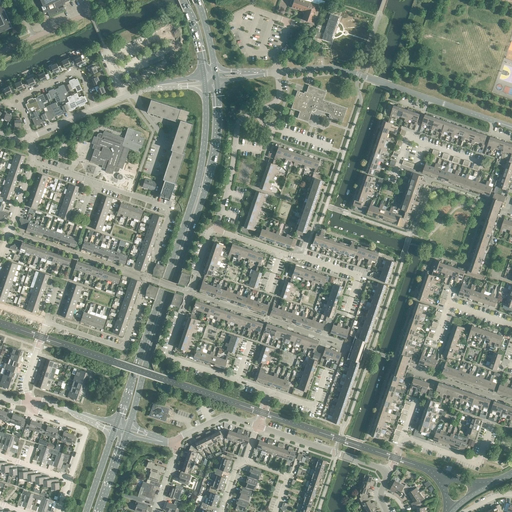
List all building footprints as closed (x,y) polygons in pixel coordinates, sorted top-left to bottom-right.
[(0,0),(0,32),(11,28),(12,27),(0,0)] [(40,0),(43,6),(41,7),(44,13),(48,12),(50,17),(65,10),(64,7),(58,10),(57,8),(65,4),(65,2),(66,1),(67,2),(70,0),(40,0)] [(301,0),(291,0),(291,1),(290,1),(290,2),(290,3),(290,4),(291,4),(291,5),(292,5),(292,7),(302,11),(302,12),(302,13),(303,13),(303,14),(304,14),(302,19),(312,23),(318,6),(301,0)] [(330,14),(322,39),(330,42),(339,17),(330,14)] [(74,60),(75,59),(77,65),(80,64),(81,66),(85,64),(83,60),(82,60),(82,59),(81,57),(79,58),(78,56),(73,58),(74,60)] [(69,62),(67,58),(62,61),(61,60),(59,61),(61,65),(63,64),(64,67),(65,66),(66,69),(73,66),(71,61),(69,62)] [(58,67),(56,63),(51,66),(50,65),(48,66),(50,69),(52,69),(53,72),(56,71),(57,73),(62,71),(60,66),(58,67)] [(89,71),(90,71),(92,74),(98,71),(95,66),(92,67),(91,65),(87,66),(89,71)] [(45,75),(44,72),(38,75),(38,74),(36,75),(38,78),(39,78),(41,81),(47,78),(47,79),(50,78),(48,73),(45,75)] [(92,82),(93,81),(94,85),(100,82),(98,76),(95,78),(94,75),(89,77),(92,82)] [(34,81),(33,77),(27,80),(27,79),(25,80),(26,83),(28,83),(29,86),(35,83),(36,84),(38,83),(37,80),(34,81)] [(70,84),(67,85),(70,90),(75,88),(77,92),(82,90),(77,79),(75,80),(74,78),(70,80),(71,81),(69,82),(70,84)] [(22,85),(21,81),(15,84),(15,83),(13,84),(14,87),(16,86),(17,90),(23,87),(24,89),(27,88),(24,84),(22,85)] [(108,86),(106,82),(95,87),(96,90),(97,89),(100,95),(105,92),(104,88),(108,86)] [(70,90),(67,85),(65,86),(65,85),(63,86),(62,85),(58,87),(59,88),(56,89),(61,100),(66,98),(64,93),(70,90)] [(306,92),(305,92),(304,93),(297,91),(291,109),(300,111),(297,118),(308,122),(312,110),(315,109),(330,114),(331,116),(330,118),(332,119),(342,122),(347,108),(323,100),(326,91),(309,85),(306,92)] [(11,90),(9,86),(3,89),(3,88),(1,89),(3,92),(4,91),(6,95),(11,92),(12,94),(15,93),(13,89),(11,90)] [(46,94),(49,99),(49,100),(55,98),(57,102),(61,100),(56,89),(54,90),(54,89),(50,90),(50,91),(48,92),(49,93),(46,94)] [(77,93),(72,95),(77,107),(79,106),(80,107),(83,105),(83,104),(85,103),(85,102),(87,101),(85,96),(82,97),(82,96),(79,98),(77,93)] [(49,99),(46,94),(44,95),(44,94),(42,95),(41,94),(37,96),(38,97),(35,98),(40,109),(45,107),(43,103),(47,101),(46,100),(49,99)] [(77,107),(72,95),(67,97),(69,102),(66,103),(66,104),(64,105),(66,111),(68,110),(69,110),(71,109),(71,110),(75,109),(75,108),(77,107)] [(34,107),(35,111),(38,110),(40,109),(35,98),(33,99),(33,98),(29,100),(29,101),(27,101),(28,103),(26,104),(28,109),(34,107)] [(161,103),(151,99),(147,112),(157,115),(161,103)] [(56,102),(51,104),(56,116),(58,115),(59,116),(62,114),(62,113),(64,112),(66,111),(64,105),(61,106),(61,105),(58,107),(56,102)] [(171,106),(161,103),(157,115),(166,118),(171,106)] [(56,116),(51,104),(46,107),(48,111),(45,112),(45,113),(43,114),(45,120),(47,119),(48,119),(50,118),(50,120),(54,118),(54,117),(56,116)] [(393,114),(397,115),(400,106),(398,105),(397,106),(394,105),(390,117),(392,118),(393,114)] [(181,109),(171,106),(166,118),(176,122),(177,119),(181,109)] [(189,112),(181,109),(177,119),(176,122),(179,122),(180,120),(186,122),(189,112)] [(407,110),(404,109),(402,117),(405,118),(404,121),(406,122),(410,109),(408,109),(407,110)] [(412,110),(410,109),(406,122),(407,122),(408,119),(412,121),(415,112),(412,111),(412,110)] [(3,115),(5,116),(4,119),(10,121),(12,115),(9,114),(9,112),(4,110),(3,115)] [(35,111),(33,112),(35,117),(32,118),(35,125),(37,124),(37,125),(41,124),(41,122),(43,121),(45,120),(43,114),(40,115),(38,110),(35,111)] [(418,113),(415,112),(412,121),(415,122),(414,125),(416,125),(421,113),(418,112),(418,113)] [(431,116),(425,115),(421,126),(423,127),(424,124),(427,126),(431,116)] [(436,118),(431,116),(427,126),(431,127),(430,129),(432,130),(436,118)] [(381,123),(381,125),(394,130),(395,128),(391,127),(392,123),(390,123),(391,119),(390,118),(388,122),(384,120),(383,124),(381,123)] [(441,120),(436,118),(432,130),(433,130),(434,128),(438,129),(441,120)] [(186,122),(180,120),(179,122),(177,130),(189,134),(193,124),(186,122)] [(446,122),(441,120),(438,129),(441,130),(440,133),(442,133),(446,122)] [(451,123),(446,122),(442,133),(443,134),(444,131),(448,133),(451,123)] [(456,125),(451,123),(448,133),(451,134),(451,136),(452,137),(456,125)] [(394,130),(381,125),(380,127),(381,128),(380,131),(388,134),(390,130),(394,131),(394,130)] [(461,127),(456,125),(452,137),(454,138),(455,135),(458,136),(461,127)] [(466,129),(461,127),(458,136),(462,137),(461,140),(462,140),(466,129)] [(141,132),(128,128),(126,133),(125,138),(104,131),(103,135),(100,134),(98,134),(97,137),(94,136),(91,143),(94,144),(92,148),(95,149),(90,161),(103,165),(102,168),(106,169),(105,171),(112,174),(114,170),(117,171),(118,171),(119,168),(122,169),(129,148),(140,152),(144,139),(140,137),(141,132)] [(472,130),(466,129),(462,140),(464,141),(465,138),(468,140),(472,130)] [(189,134),(177,130),(174,140),(186,144),(189,134)] [(477,132),(472,130),(468,140),(472,141),(471,143),(473,144),(477,132)] [(388,134),(380,131),(379,134),(378,133),(377,136),(391,140),(391,139),(387,137),(388,134)] [(482,134),(477,132),(473,144),(474,144),(475,142),(479,143),(482,134)] [(487,136),(482,134),(479,143),(482,144),(481,147),(483,148),(487,136)] [(391,140),(377,136),(376,138),(378,138),(377,141),(385,144),(386,140),(390,142),(391,140)] [(496,139),(490,137),(487,147),(487,148),(488,146),(491,147),(490,150),(492,150),(496,139)] [(501,140),(496,139),(492,150),(493,151),(494,148),(498,150),(501,140)] [(186,144),(174,140),(170,150),(172,150),(183,153),(186,144)] [(506,142),(501,140),(498,150),(501,151),(500,153),(502,154),(503,151),(506,142)] [(385,144),(377,141),(376,144),(374,144),(374,146),(387,150),(388,149),(384,147),(385,144)] [(511,144),(506,142),(503,151),(508,153),(511,144)] [(275,146),(278,147),(274,159),(276,159),(277,157),(280,158),(283,149),(279,147),(280,145),(276,144),(275,146)] [(387,150),(374,146),(373,148),(374,148),(373,151),(381,154),(383,150),(387,152),(387,150)] [(288,150),(283,149),(280,158),(285,160),(288,150)] [(183,153),(172,150),(169,160),(182,164),(185,154),(183,153)] [(294,152),(288,150),(285,160),(284,162),(286,163),(287,160),(290,161),(294,152)] [(381,154),(373,151),(372,154),(371,154),(370,156),(383,161),(384,159),(380,158),(381,154)] [(299,154),(294,152),(290,161),(294,163),(293,165),(295,166),(299,154)] [(25,156),(15,153),(13,159),(23,162),(25,156)] [(304,156),(299,154),(295,166),(296,166),(297,164),(301,165),(304,156)] [(309,157),(304,156),(301,165),(304,166),(303,169),(305,169),(306,167),(309,157)] [(383,161),(370,156),(369,158),(371,159),(370,162),(378,164),(379,161),(383,162),(383,161)] [(314,159),(309,157),(306,167),(311,168),(314,159)] [(23,162),(13,159),(12,164),(21,167),(23,162)] [(319,161),(314,159),(311,168),(314,170),(314,172),(315,173),(319,161)] [(182,164),(169,160),(166,169),(178,173),(182,164)] [(429,161),(427,160),(424,168),(422,174),(425,174),(425,173),(428,174),(431,166),(427,165),(429,161)] [(268,162),(266,167),(278,171),(279,170),(276,169),(278,165),(274,164),(272,163),(268,162)] [(378,164),(370,162),(369,165),(367,164),(367,166),(380,171),(380,169),(377,168),(378,164)] [(434,167),(431,166),(428,174),(431,175),(431,177),(433,177),(437,164),(436,163),(434,167)] [(21,167),(12,164),(10,169),(20,173),(21,167)] [(442,166),(437,164),(433,177),(435,178),(435,177),(438,178),(441,170),(442,166)] [(511,172),(511,168),(502,165),(500,170),(503,171),(511,174),(511,172)] [(380,171),(367,166),(366,168),(367,169),(366,172),(374,175),(376,171),(379,172),(380,171)] [(278,171),(266,167),(264,172),(274,176),(275,172),(278,173),(278,171)] [(445,171),(441,170),(438,178),(441,179),(441,180),(443,181),(448,167),(446,167),(445,171)] [(449,168),(448,167),(443,181),(445,181),(446,180),(449,181),(451,173),(448,172),(449,168)] [(20,173),(10,169),(8,175),(18,178),(20,173)] [(166,169),(163,179),(165,180),(175,183),(178,173),(166,169)] [(455,174),(451,173),(449,181),(452,182),(451,184),(453,184),(458,171),(456,170),(455,174)] [(459,171),(458,171),(453,184),(455,185),(456,184),(459,185),(462,177),(458,175),(459,171)] [(274,176),(264,172),(263,178),(275,182),(275,180),(273,179),(274,176)] [(48,176),(39,173),(37,179),(46,182),(48,176)] [(312,177),(314,178),(324,181),(325,177),(313,173),(312,177)] [(424,176),(414,173),(413,176),(410,175),(409,178),(412,179),(410,187),(407,186),(406,188),(406,189),(408,190),(406,197),(403,196),(402,200),(405,201),(403,207),(400,206),(399,208),(406,211),(409,211),(411,212),(414,203),(418,205),(419,202),(415,200),(421,183),(425,184),(426,181),(422,180),(423,179),(424,176)] [(375,177),(366,174),(364,177),(363,177),(362,179),(376,184),(376,182),(372,181),(374,177),(375,178),(375,177)] [(465,178),(462,177),(459,185),(462,186),(461,187),(464,188),(468,174),(467,174),(465,178)] [(470,175),(468,174),(464,188),(466,189),(466,187),(469,188),(472,180),(468,179),(470,175)] [(18,178),(8,175),(6,180),(16,184),(18,178)] [(510,179),(498,175),(498,177),(501,178),(500,182),(508,184),(510,179)] [(475,181),(472,180),(469,188),(472,189),(472,191),(474,191),(478,178),(477,177),(475,181)] [(145,179),(143,187),(144,187),(143,187),(146,188),(154,190),(156,185),(156,184),(160,185),(162,179),(158,178),(156,182),(154,182),(145,179)] [(275,182),(263,178),(261,183),(270,186),(272,182),(274,183),(275,182)] [(324,181),(314,178),(313,181),(310,180),(309,184),(312,185),(310,191),(307,191),(306,194),(308,195),(306,202),(303,201),(303,203),(302,205),(305,205),(303,212),(300,211),(299,215),(301,216),(299,222),(296,221),(295,225),(298,226),(297,229),(306,232),(307,229),(311,230),(312,227),(308,226),(311,217),(315,207),(321,188),(325,189),(326,186),(322,185),(323,184),(324,181)] [(480,179),(478,178),(474,191),(476,192),(476,191),(479,192),(482,184),(479,182),(480,179)] [(46,182),(37,179),(35,184),(45,187),(46,182)] [(376,184),(362,179),(362,181),(363,182),(362,185),(370,187),(371,184),(375,185),(376,184)] [(16,184),(6,180),(4,186),(14,189),(16,184)] [(165,180),(159,196),(170,199),(175,183),(165,180)] [(486,185),(482,184),(479,192),(482,193),(482,194),(484,195),(489,181),(487,181),(486,185)] [(490,182),(489,181),(484,195),(486,196),(487,194),(490,195),(493,187),(489,186),(490,182)] [(508,184),(500,182),(499,185),(495,184),(495,186),(506,190),(508,184)] [(79,187),(69,183),(67,189),(77,193),(79,187)] [(270,186),(261,183),(259,188),(271,192),(272,190),(269,189),(270,186)] [(45,187),(35,184),(33,189),(43,193),(45,187)] [(370,187),(362,185),(361,188),(360,187),(359,189),(372,194),(373,192),(369,191),(370,187)] [(14,189),(4,186),(2,191),(12,194),(14,189)] [(43,193),(33,189),(31,195),(41,198),(43,193)] [(77,193),(67,189),(66,195),(75,198),(77,193)] [(372,194),(359,189),(358,191),(360,192),(359,195),(367,198),(368,194),(372,195),(372,194)] [(12,194),(2,191),(0,197),(10,200),(12,194)] [(265,194),(256,191),(254,196),(266,200),(267,198),(264,198),(265,194)] [(506,197),(494,193),(491,203),(490,205),(490,207),(487,206),(486,209),(489,210),(487,213),(484,222),(480,221),(479,224),(483,225),(470,263),(466,262),(465,265),(469,266),(467,274),(482,279),(484,275),(478,273),(479,270),(481,271),(483,267),(480,266),(482,260),(485,261),(486,257),(483,256),(486,249),(488,250),(490,247),(487,246),(489,239),(492,240),(493,236),(491,235),(493,229),(495,230),(497,226),(494,225),(495,222),(497,223),(499,217),(501,211),(501,209),(502,207),(506,197)] [(41,198),(31,195),(29,200),(39,204),(41,198)] [(75,198),(66,195),(64,200),(74,203),(75,198)] [(113,198),(103,195),(101,201),(111,204),(113,198)] [(367,198),(359,195),(358,198),(356,198),(355,200),(365,203),(367,198)] [(266,200),(254,196),(252,201),(262,204),(263,201),(265,202),(266,200)] [(39,204),(29,200),(27,206),(37,209),(39,204)] [(74,203),(64,200),(62,205),(72,209),(74,203)] [(365,203),(355,200),(354,205),(365,209),(366,207),(364,206),(365,203)] [(111,204),(101,201),(99,206),(109,209),(111,204)] [(262,204),(252,201),(251,206),(263,210),(263,209),(261,208),(262,204)] [(369,208),(366,207),(365,209),(369,210),(367,214),(370,215),(370,214),(373,215),(376,207),(372,205),(374,202),(372,201),(369,208)] [(127,205),(121,203),(118,213),(123,215),(127,205)] [(379,208),(376,207),(373,215),(376,216),(376,217),(378,218),(382,205),(381,204),(379,208)] [(72,209),(62,205),(60,211),(70,214),(72,209)] [(132,207),(127,205),(123,215),(129,217),(132,207)] [(384,205),(382,205),(378,218),(380,219),(380,217),(383,218),(386,210),(387,207),(384,206),(384,205)] [(109,209),(99,206),(97,211),(107,215),(109,209)] [(263,210),(251,206),(249,211),(258,215),(260,211),(262,212),(263,210)] [(137,209),(132,207),(129,217),(134,218),(137,209)] [(390,211),(386,210),(383,218),(386,219),(386,221),(388,221),(392,208),(391,208),(390,211)] [(394,209),(392,208),(388,221),(390,222),(391,221),(394,222),(396,214),(393,212),(394,209)] [(143,210),(137,209),(134,218),(140,220),(143,210)] [(0,210),(0,219),(8,216),(9,213),(0,210)] [(70,214),(60,211),(58,216),(68,220),(70,214)] [(107,215),(97,211),(95,217),(105,220),(107,215)] [(258,215),(249,211),(247,216),(257,220),(259,220),(260,219),(257,218),(258,215)] [(163,217),(153,214),(151,220),(161,223),(163,217)] [(404,216),(402,215),(398,225),(404,227),(408,215),(405,214),(404,216)] [(257,220),(247,216),(245,222),(255,225),(257,220)] [(30,221),(20,217),(19,220),(24,230),(26,230),(29,222),(30,221)] [(105,220),(95,217),(94,222),(103,226),(105,220)] [(509,221),(504,219),(502,225),(500,230),(502,231),(503,228),(507,229),(509,221)] [(161,223),(151,220),(149,225),(159,228),(161,223)] [(35,224),(29,222),(26,230),(32,232),(35,224)] [(103,226),(94,222),(92,228),(101,231),(103,226)] [(255,225),(245,222),(244,227),(256,231),(256,229),(254,228),(255,225)] [(40,226),(35,224),(32,232),(37,234),(40,226)] [(159,228),(149,225),(147,230),(157,234),(159,228)] [(45,228),(40,226),(37,234),(43,236),(45,228)] [(262,239),(264,240),(268,228),(266,227),(265,230),(262,229),(261,231),(260,233),(259,237),(262,238),(262,239)] [(51,230),(45,228),(43,236),(48,238),(51,230)] [(270,228),(268,228),(264,240),(266,241),(266,239),(269,240),(272,232),(269,231),(270,228)] [(56,231),(51,230),(48,238),(53,240),(56,231)] [(157,234),(147,230),(146,236),(155,239),(157,234)] [(62,233),(56,231),(53,240),(59,241),(62,233)] [(276,234),(272,232),(269,240),(272,242),(272,243),(274,244),(278,231),(277,231),(276,234)] [(280,232),(278,231),(274,244),(276,244),(277,243),(280,244),(282,236),(279,235),(280,232)] [(320,235),(316,233),(312,244),(313,243),(316,244),(315,247),(317,247),(319,248),(320,245),(323,246),(326,247),(325,250),(329,251),(330,249),(333,250),(337,251),(336,254),(339,255),(340,252),(347,254),(346,257),(349,258),(350,256),(354,257),(355,254),(354,254),(357,247),(353,246),(355,242),(352,241),(350,245),(323,236),(324,232),(321,231),(320,235)] [(67,235),(62,233),(59,241),(64,243),(67,235)] [(286,237),(282,236),(280,244),(282,245),(282,246),(284,247),(288,235),(287,234),(286,237)] [(72,237),(67,235),(64,243),(70,245),(72,237)] [(290,235),(288,235),(284,247),(286,248),(287,246),(290,247),(292,239),(289,238),(290,235)] [(155,239),(146,236),(144,241),(154,245),(155,239)] [(78,239),(72,237),(70,245),(75,247),(78,239)] [(22,242),(20,241),(10,246),(9,249),(19,252),(20,250),(19,250),(22,242)] [(89,243),(84,241),(81,249),(87,251),(89,243)] [(154,245),(144,241),(142,247),(152,250),(154,245)] [(28,244),(22,242),(19,250),(20,250),(25,252),(28,244)] [(214,242),(212,247),(223,251),(224,247),(225,248),(226,246),(214,242)] [(95,245),(89,243),(87,251),(92,253),(95,245)] [(33,246),(28,244),(25,252),(30,254),(33,246)] [(231,254),(234,255),(238,245),(232,244),(231,248),(230,250),(228,255),(230,256),(231,254)] [(100,247),(95,245),(92,253),(97,255),(100,247)] [(243,247),(238,245),(234,255),(238,256),(237,258),(239,259),(243,247)] [(39,248),(33,246),(30,254),(36,256),(39,248)] [(357,246),(357,247),(354,254),(355,254),(358,256),(357,259),(358,260),(363,246),(361,246),(360,247),(357,246)] [(365,247),(363,246),(358,260),(360,260),(361,257),(365,258),(368,250),(365,249),(365,247)] [(106,248),(100,247),(97,255),(103,256),(106,248)] [(152,250),(142,247),(140,252),(150,255),(152,250)] [(223,251),(212,247),(211,253),(221,256),(223,251)] [(248,249),(243,247),(239,259),(240,260),(241,257),(245,258),(248,249)] [(44,250),(39,248),(36,256),(41,258),(44,250)] [(111,250),(106,248),(103,256),(108,258),(111,250)] [(253,251),(248,249),(245,258),(248,260),(247,262),(249,263),(250,260),(253,251)] [(370,251),(368,250),(365,258),(368,259),(367,263),(369,263),(373,250),(371,249),(370,251)] [(49,251),(44,250),(41,258),(47,260),(49,251)] [(116,252),(111,250),(108,258),(114,260),(116,252)] [(375,251),(373,250),(369,263),(370,264),(372,260),(375,261),(378,253),(375,252),(375,251)] [(55,253),(49,251),(47,260),(52,261),(55,253)] [(258,252),(253,251),(250,260),(255,262),(258,252)] [(122,254),(116,252),(114,260),(119,262),(122,254)] [(150,255),(140,252),(138,258),(148,261),(150,255)] [(263,254),(258,252),(255,262),(258,263),(258,266),(259,266),(263,254)] [(60,255),(55,253),(52,261),(57,263),(60,255)] [(222,257),(221,256),(211,253),(209,258),(219,261),(220,258),(222,258),(222,257)] [(128,256),(122,254),(119,262),(125,264),(128,256)] [(66,257),(60,255),(57,263),(63,265),(66,257)] [(71,259),(66,257),(63,265),(68,267),(71,259)] [(148,261),(138,258),(136,263),(146,266),(148,261)] [(219,261),(209,258),(207,263),(219,267),(220,265),(218,265),(219,261)] [(385,261),(384,264),(392,267),(393,264),(394,265),(395,262),(382,258),(381,259),(385,261)] [(434,269),(437,270),(440,261),(435,259),(431,271),(433,272),(434,269)] [(18,264),(8,261),(6,267),(16,270),(18,264)] [(83,263),(77,261),(74,269),(80,271),(83,263)] [(442,261),(440,261),(437,270),(442,272),(445,264),(442,263),(442,261)] [(88,265),(83,263),(80,271),(85,273),(88,265)] [(146,266),(136,263),(134,269),(144,272),(146,266)] [(165,266),(156,263),(156,265),(156,266),(154,268),(153,270),(153,273),(152,275),(161,278),(165,266)] [(219,267),(207,263),(205,268),(216,271),(217,268),(218,268),(219,267)] [(448,265),(445,264),(442,272),(446,273),(444,277),(446,277),(450,264),(448,263),(448,265)] [(392,267),(384,264),(383,268),(379,266),(378,268),(392,273),(393,270),(391,270),(392,267)] [(453,265),(450,264),(446,277),(447,278),(449,274),(452,275),(455,267),(452,266),(453,265)] [(93,266),(88,265),(85,273),(91,275),(93,266)] [(99,268),(93,266),(91,275),(96,276),(99,268)] [(294,276),(297,277),(301,267),(295,266),(291,278),(293,278),(294,276)] [(16,270),(6,267),(5,272),(14,276),(16,270)] [(306,269),(301,267),(297,277),(303,279),(306,269)] [(458,268),(455,267),(452,275),(456,277),(455,280),(456,281),(461,268),(458,267),(458,268)] [(104,270),(99,268),(96,276),(101,278),(104,270)] [(216,271),(205,268),(204,273),(205,274),(207,274),(215,277),(216,276),(215,275),(216,271)] [(392,273),(378,268),(378,270),(382,271),(381,275),(389,277),(390,274),(391,275),(392,273)] [(463,268),(461,268),(456,281),(458,281),(459,278),(462,279),(462,280),(465,271),(462,270),(463,268)] [(311,271),(306,269),(303,279),(302,281),(303,282),(304,279),(308,280),(311,271)] [(110,272),(104,270),(101,278),(107,280),(110,272)] [(250,273),(249,275),(260,278),(262,273),(258,271),(256,271),(254,270),(252,274),(250,273)] [(316,273),(311,271),(308,280),(311,282),(310,284),(312,285),(316,273)] [(428,271),(427,273),(426,276),(424,276),(424,278),(437,282),(437,281),(434,280),(435,276),(432,275),(433,272),(428,271)] [(14,276),(5,272),(3,278),(13,281),(14,276)] [(49,275),(39,272),(37,277),(47,281),(49,275)] [(115,274),(110,272),(107,280),(112,282),(115,274)] [(191,275),(182,272),(178,283),(187,286),(188,284),(189,282),(190,280),(190,277),(191,275)] [(321,275),(316,273),(312,285),(313,285),(314,283),(318,284),(321,275)] [(121,276),(115,274),(112,282),(118,284),(121,276)] [(260,278),(249,275),(249,276),(251,277),(250,280),(258,283),(260,278)] [(326,276),(321,275),(318,284),(321,285),(321,288),(322,288),(324,282),(325,281),(326,276)] [(389,277),(381,275),(379,278),(375,277),(375,279),(388,283),(389,281),(388,280),(389,277)] [(47,281),(37,277),(35,283),(45,286),(47,281)] [(13,281),(3,278),(1,283),(11,286),(13,281)] [(141,281),(131,278),(129,284),(139,287),(141,281)] [(437,282),(424,278),(423,280),(424,281),(423,284),(431,286),(433,283),(436,284),(437,282)] [(203,292),(202,293),(204,294),(208,284),(204,283),(205,279),(203,279),(199,291),(203,292)] [(258,283),(250,280),(249,284),(246,283),(246,285),(256,289),(258,283)] [(285,281),(284,286),(294,290),(295,288),(292,287),(293,284),(291,283),(290,282),(285,281)] [(333,285),(332,289),(341,292),(342,290),(341,289),(342,286),(330,282),(329,284),(333,285)] [(386,285),(377,282),(376,282),(378,283),(377,286),(373,285),(372,286),(385,291),(386,289),(385,288),(386,285)] [(11,286),(1,283),(0,285),(0,288),(9,292),(11,286)] [(45,286),(35,283),(34,288),(43,292),(45,286)] [(83,286),(73,283),(71,289),(81,292),(83,286)] [(214,283),(213,286),(210,294),(213,295),(212,296),(215,297),(219,285),(214,283)] [(464,284),(463,283),(459,294),(464,296),(467,288),(463,287),(464,284)] [(139,287),(129,284),(127,289),(137,292),(139,287)] [(158,287),(149,284),(149,286),(147,288),(146,291),(146,293),(145,296),(154,299),(158,287)] [(213,286),(208,284),(204,294),(206,294),(207,293),(210,294),(213,286)] [(434,287),(431,286),(423,284),(422,287),(421,286),(420,288),(433,293),(434,291),(433,291),(434,287)] [(220,285),(219,285),(215,297),(217,298),(217,297),(220,298),(223,289),(219,288),(220,285)] [(385,291),(372,286),(372,288),(376,289),(374,293),(382,295),(383,293),(385,293),(385,291)] [(470,289),(467,288),(464,296),(469,298),(473,287),(472,286),(470,289)] [(9,292),(0,288),(0,294),(7,297),(9,292)] [(43,292),(34,288),(32,294),(42,297),(43,292)] [(226,291),(223,289),(220,298),(223,299),(222,300),(225,301),(229,288),(227,288),(226,291)] [(230,289),(229,288),(225,301),(227,301),(227,300),(230,301),(233,293),(229,292),(230,289)] [(433,293),(420,288),(419,290),(421,291),(420,294),(428,297),(429,293),(433,294),(433,293)] [(81,292),(71,289),(69,294),(79,298),(81,292)] [(137,292),(127,289),(125,295),(135,298),(137,292)] [(481,293),(477,292),(474,300),(480,301),(483,290),(482,290),(481,293)] [(237,294),(233,293),(230,301),(233,302),(233,303),(235,304),(239,292),(238,291),(237,294)] [(290,294),(282,291),(280,297),(291,300),(291,299),(289,298),(290,294)] [(241,292),(239,292),(235,304),(237,305),(237,304),(240,305),(243,296),(240,295),(241,292)] [(184,296),(175,293),(171,304),(173,305),(172,307),(179,309),(180,307),(180,305),(182,303),(183,301),(183,298),(184,296)] [(382,295),(374,293),(373,296),(369,295),(369,296),(382,301),(383,299),(381,298),(382,295)] [(491,296),(487,295),(485,303),(490,305),(494,294),(492,293),(491,296)] [(42,297),(32,294),(30,299),(40,302),(42,297)] [(79,298),(69,294),(67,300),(77,303),(79,298)] [(338,297),(330,294),(329,298),(326,297),(325,298),(338,302),(339,300),(337,300),(338,297)] [(428,297),(420,294),(419,297),(417,296),(417,299),(430,303),(430,301),(427,300),(428,297)] [(495,294),(494,294),(490,305),(495,307),(498,299),(494,297),(495,294)] [(135,298),(125,295),(124,300),(133,303),(135,298)] [(247,298),(243,296),(240,305),(243,306),(243,307),(245,308),(249,295),(248,295),(247,298)] [(251,296),(249,295),(245,308),(247,308),(248,307),(251,308),(254,300),(250,299),(251,296)] [(382,301),(369,296),(368,298),(372,299),(371,303),(379,306),(380,303),(381,303),(382,301)] [(257,301),(254,300),(251,308),(254,309),(253,311),(255,311),(260,299),(258,298),(257,301)] [(338,302),(325,298),(325,300),(328,301),(326,304),(335,307),(336,304),(337,304),(338,302)] [(40,302),(30,299),(28,304),(38,308),(40,302)] [(261,299),(260,299),(255,311),(258,312),(258,311),(261,312),(264,303),(260,302),(261,299)] [(77,303),(67,300),(65,305),(75,308),(77,303)] [(133,303),(124,300),(122,305),(132,309),(133,303)] [(202,301),(200,300),(199,302),(196,300),(192,312),(194,313),(195,309),(198,310),(202,301)] [(429,306),(416,301),(415,304),(416,304),(415,307),(423,310),(424,306),(428,307),(429,306)] [(267,305),(264,303),(261,312),(264,313),(264,314),(266,315),(270,302),(268,302),(267,305)] [(275,304),(273,303),(269,316),(271,317),(272,315),(275,316),(278,308),(274,307),(275,304)] [(379,306),(371,303),(370,306),(366,305),(365,307),(379,311),(379,309),(378,309),(379,306)] [(38,308),(28,304),(26,310),(36,313),(38,308)] [(212,304),(210,304),(209,305),(206,304),(204,312),(207,313),(206,316),(208,317),(212,304)] [(214,305),(212,304),(208,317),(209,317),(210,314),(214,316),(217,308),(214,307),(214,305)] [(335,307),(326,304),(325,308),(322,307),(322,308),(334,312),(335,310),(334,310),(335,307)] [(75,308),(65,305),(63,310),(73,314),(75,308)] [(132,309),(122,305),(120,311),(130,314),(132,309)] [(281,309),(278,308),(275,316),(278,317),(277,319),(280,319),(284,307),(282,306),(281,309)] [(222,308),(220,307),(220,309),(217,308),(214,316),(217,317),(216,320),(218,320),(222,308)] [(285,308),(284,307),(280,319),(282,320),(282,319),(285,320),(288,312),(284,310),(285,308)] [(379,311),(365,307),(365,308),(369,310),(367,313),(375,316),(376,313),(378,314),(379,311)] [(423,310),(415,307),(414,310),(413,309),(412,312),(425,316),(426,315),(422,313),(423,310)] [(224,309),(222,308),(218,320),(219,321),(220,318),(224,319),(227,311),(224,310),(224,309)] [(334,312),(322,308),(321,310),(324,311),(323,315),(331,317),(332,314),(334,315),(334,312)] [(73,314),(63,310),(61,316),(71,319),(73,314)] [(291,313),(288,312),(285,320),(288,321),(288,322),(290,323),(294,311),(292,310),(291,313)] [(130,314),(120,311),(118,316),(128,320),(130,314)] [(232,311),(230,311),(230,312),(227,311),(224,319),(227,320),(226,323),(228,324),(232,311)] [(234,312),(232,311),(228,324),(230,324),(231,321),(234,323),(237,315),(234,314),(234,312)] [(296,311),(294,311),(290,323),(292,324),(292,322),(295,323),(298,315),(295,314),(296,311)] [(89,314),(84,312),(80,322),(86,324),(89,314)] [(425,316),(412,312),(411,314),(413,314),(412,317),(420,320),(421,316),(425,318),(425,316)] [(375,316),(367,313),(366,317),(362,315),(362,317),(375,322),(376,319),(374,319),(375,316)] [(95,316),(89,314),(86,324),(91,325),(95,316)] [(243,315),(241,314),(240,316),(237,315),(234,323),(238,324),(237,327),(238,327),(243,315)] [(302,316),(298,315),(295,323),(298,324),(298,326),(300,327),(304,314),(303,314),(302,316)] [(306,315),(304,314),(300,327),(302,327),(303,326),(306,327),(308,319),(305,318),(306,315)] [(245,316),(243,315),(238,327),(240,328),(241,325),(245,326),(247,318),(244,317),(245,316)] [(100,317),(95,316),(91,325),(97,327),(100,317)] [(128,320),(118,316),(116,322),(126,325),(128,320)] [(106,319),(100,317),(97,327),(102,329),(106,319)] [(189,317),(187,322),(196,325),(197,322),(200,323),(200,321),(192,318),(190,317),(189,317)] [(312,320),(308,319),(306,327),(309,328),(308,329),(310,330),(315,318),(313,317),(312,320)] [(375,322),(362,317),(361,319),(365,320),(364,323),(372,326),(373,323),(374,324),(375,322)] [(420,320),(412,317),(411,320),(409,320),(409,322),(422,326),(422,325),(419,324),(420,320)] [(253,318),(251,318),(250,319),(247,318),(245,326),(248,328),(247,330),(249,331),(253,318)] [(255,319),(253,318),(249,331),(250,332),(251,329),(255,330),(258,322),(255,321),(255,319)] [(316,318),(315,318),(310,330),(312,331),(313,329),(316,330),(319,322),(315,321),(316,318)] [(263,322),(261,321),(260,323),(258,322),(255,330),(258,331),(257,334),(259,335),(263,322)] [(322,323),(319,322),(316,330),(319,331),(318,333),(321,334),(325,321),(323,321),(322,323)] [(126,325),(116,322),(114,327),(124,330),(126,325)] [(196,325),(187,322),(185,327),(197,331),(197,330),(195,329),(196,325)] [(422,326),(409,322),(408,324),(409,324),(408,327),(416,330),(418,327),(421,328),(422,326)] [(272,325),(267,323),(263,335),(264,336),(265,333),(269,334),(272,325)] [(337,326),(333,325),(330,333),(336,335),(339,324),(338,323),(337,326)] [(372,326),(364,323),(363,327),(359,326),(358,327),(372,332),(372,330),(371,329),(372,326)] [(454,324),(452,330),(460,332),(462,329),(465,330),(466,328),(454,324)] [(277,327),(272,325),(269,334),(272,336),(271,338),(273,339),(277,327)] [(471,334),(475,336),(478,328),(472,326),(468,337),(470,338),(471,334)] [(124,330),(114,327),(112,333),(122,336),(124,330)] [(197,331),(185,327),(183,332),(193,335),(194,332),(196,333),(197,331)] [(282,328),(277,327),(273,339),(275,339),(275,337),(279,338),(282,328)] [(347,329),(343,328),(341,336),(346,338),(350,327),(348,327),(347,329)] [(372,332),(358,327),(358,329),(361,330),(360,334),(368,336),(369,334),(371,334),(372,332)] [(416,330),(408,327),(407,331),(406,330),(405,332),(418,337),(419,335),(415,334),(416,330)] [(287,330),(282,328),(279,338),(283,339),(282,342),(283,342),(287,330)] [(488,331),(483,329),(479,341),(480,341),(482,338),(485,339),(488,331)] [(292,332),(287,330),(283,342),(285,343),(286,340),(289,341),(292,332)] [(460,332),(452,330),(451,335),(462,339),(463,337),(459,336),(460,332)] [(193,335),(183,332),(181,337),(191,341),(193,341),(194,340),(191,339),(193,335)] [(298,334),(292,332),(289,341),(293,343),(292,345),(294,346),(298,334)] [(418,337),(405,332),(404,334),(406,335),(405,338),(413,341),(414,337),(418,338),(418,337)] [(498,335),(493,333),(489,344),(491,345),(492,341),(495,343),(498,335)] [(240,337),(229,334),(228,335),(231,336),(230,340),(238,343),(240,337)] [(303,335),(298,334),(294,346),(295,346),(296,344),(300,345),(303,335)] [(368,336),(360,334),(359,337),(355,336),(354,337),(367,342),(368,342),(369,340),(367,339),(368,336)] [(308,337),(303,335),(300,345),(303,346),(302,349),(304,349),(308,337)] [(504,336),(498,335),(495,343),(499,344),(498,347),(500,348),(504,336)] [(191,341),(181,337),(180,342),(189,346),(191,341)] [(313,339),(308,337),(304,349),(305,350),(306,347),(310,348),(313,339)] [(367,342),(354,337),(352,343),(352,344),(351,346),(347,358),(360,362),(361,357),(363,354),(364,354),(365,351),(364,350),(364,349),(365,347),(367,342)] [(413,341),(405,338),(404,341),(402,340),(402,342),(415,347),(415,346),(412,344),(413,341)] [(318,341),(313,339),(310,348),(313,350),(313,352),(314,353),(315,351),(318,341)] [(457,343),(449,340),(447,345),(459,349),(459,347),(456,346),(457,343)] [(189,346),(180,342),(178,348),(190,352),(190,350),(188,349),(189,346)] [(415,347),(402,342),(401,345),(402,345),(401,348),(409,351),(411,347),(414,349),(415,347)] [(236,348),(225,344),(225,346),(228,347),(226,350),(228,351),(230,352),(234,353),(236,348)] [(274,349),(263,346),(262,351),(270,354),(271,350),(273,351),(274,349)] [(24,351),(13,347),(11,353),(22,357),(24,351)] [(200,351),(196,350),(195,352),(195,353),(193,358),(196,359),(196,360),(198,361),(202,349),(201,348),(200,351)] [(409,351),(401,348),(400,351),(399,350),(398,353),(399,353),(412,357),(412,356),(408,354),(409,351)] [(204,349),(202,349),(198,361),(200,362),(201,360),(204,361),(207,353),(203,352),(204,349)] [(336,351),(331,349),(327,359),(329,360),(330,357),(333,358),(336,351)] [(453,353),(445,350),(444,355),(448,357),(446,361),(448,361),(450,357),(455,359),(456,358),(452,356),(453,353)] [(210,354),(207,353),(204,361),(207,362),(206,364),(208,364),(213,352),(211,351),(210,354)] [(270,354),(262,351),(260,356),(270,360),(271,358),(268,357),(270,354)] [(214,353),(213,352),(208,364),(211,365),(211,364),(214,365),(217,357),(213,355),(214,353)] [(423,352),(420,360),(419,363),(424,365),(427,357),(424,355),(425,352),(423,352)] [(489,354),(489,356),(500,360),(502,354),(494,352),(493,356),(489,354)] [(22,357),(11,353),(9,358),(20,362),(22,357)] [(412,357),(399,353),(398,359),(397,360),(397,362),(395,361),(394,365),(395,365),(394,368),(393,374),(405,378),(407,373),(410,364),(410,363),(412,357)] [(431,358),(427,357),(424,365),(429,367),(433,355),(432,355),(431,358)] [(435,356),(433,355),(429,367),(435,368),(438,359),(437,360),(434,359),(435,356)] [(225,360),(222,358),(219,368),(221,369),(221,367),(224,368),(228,356),(227,356),(225,360)] [(270,360),(260,356),(258,361),(262,363),(264,363),(266,364),(267,360),(270,361),(270,360)] [(500,360),(489,356),(488,358),(492,359),(490,362),(498,365),(500,360)] [(304,360),(304,362),(316,366),(317,364),(315,364),(316,360),(308,357),(307,361),(304,360)] [(20,362),(9,358),(7,363),(18,367),(20,362)] [(361,363),(360,362),(347,358),(347,360),(351,361),(350,364),(358,367),(359,365),(360,365),(361,363)] [(58,363),(47,359),(45,364),(56,368),(58,363)] [(316,366),(304,362),(303,364),(306,365),(305,368),(313,371),(314,368),(315,368),(316,366)] [(446,375),(445,376),(447,377),(450,367),(447,366),(448,362),(446,362),(442,374),(446,375)] [(498,365),(490,362),(489,366),(486,365),(485,366),(497,370),(498,365)] [(18,367),(7,363),(5,369),(17,373),(18,367)] [(56,368),(45,364),(43,370),(54,374),(56,368)] [(358,367),(350,364),(348,368),(345,367),(344,368),(357,373),(358,371),(357,370),(358,367)] [(455,369),(450,367),(447,377),(449,378),(450,376),(453,377),(455,369)] [(459,370),(455,369),(453,377),(456,378),(455,380),(457,380),(462,368),(460,367),(459,370)] [(259,382),(261,383),(265,373),(261,372),(262,368),(261,368),(257,379),(260,381),(259,382)] [(313,371),(305,368),(304,372),(301,371),(300,372),(313,376),(313,374),(312,374),(313,371)] [(357,373),(344,368),(344,370),(347,371),(346,375),(354,378),(355,375),(357,375),(357,373)] [(463,369),(462,368),(457,380),(459,381),(460,380),(463,381),(466,373),(462,371),(463,369)] [(17,373),(5,369),(3,374),(15,378),(17,373)] [(88,373),(77,369),(75,375),(87,379),(88,373)] [(54,374),(43,370),(41,375),(53,379),(54,374)] [(469,374),(466,373),(463,381),(466,382),(465,383),(467,384),(472,371),(470,371),(469,374)] [(473,372),(472,371),(467,384),(470,384),(470,383),(473,384),(476,376),(472,375),(473,372)] [(313,376),(300,372),(300,374),(302,375),(301,378),(309,381),(310,378),(312,379),(313,376)] [(270,375),(265,373),(261,383),(263,383),(264,382),(267,383),(270,375)] [(273,376),(270,375),(267,383),(270,384),(269,385),(272,386),(276,374),(274,373),(273,376)] [(405,378),(393,374),(391,373),(390,375),(392,376),(391,379),(399,382),(403,383),(405,378)] [(15,378),(3,374),(2,380),(13,384),(15,378)] [(277,374),(276,374),(272,386),(274,387),(274,386),(277,387),(280,378),(276,377),(277,374)] [(480,377),(476,376),(473,384),(476,385),(476,386),(478,387),(482,375),(481,374),(480,377)] [(53,379),(41,375),(39,381),(51,384),(53,379)] [(87,379),(75,375),(73,380),(85,384),(87,379)] [(354,378),(346,375),(345,378),(341,377),(341,379),(354,383),(355,381),(353,380),(354,378)] [(484,376),(482,375),(478,387),(480,388),(481,387),(483,388),(486,380),(483,379),(484,376)] [(283,380),(280,378),(277,387),(280,388),(280,389),(282,390),(286,377),(285,377),(283,380)] [(288,378),(286,377),(282,390),(284,390),(284,389),(288,390),(289,386),(290,384),(290,382),(287,381),(288,378)] [(309,381),(301,378),(300,383),(309,387),(310,385),(308,384),(309,381)] [(413,386),(417,388),(419,380),(414,378),(410,389),(412,390),(413,386)] [(490,381),(486,380),(483,388),(486,389),(486,390),(488,391),(492,378),(491,378),(490,381)] [(494,379),(492,378),(488,391),(490,391),(491,390),(494,391),(497,381),(496,383),(493,382),(494,379)] [(354,383),(341,379),(340,380),(344,382),(343,385),(351,388),(352,385),(353,385),(354,383)] [(399,382),(391,379),(390,382),(388,381),(388,383),(401,388),(402,386),(398,385),(399,382)] [(13,384),(2,380),(0,384),(0,385),(3,386),(3,387),(8,389),(9,388),(11,389),(13,384)] [(85,384),(73,380),(71,386),(83,389),(85,384)] [(425,381),(419,380),(417,388),(416,390),(419,392),(421,393),(425,381)] [(51,384),(39,381),(38,386),(40,387),(40,388),(46,390),(46,389),(49,390),(51,384)] [(430,383),(425,381),(421,393),(422,393),(423,390),(427,391),(430,383)] [(445,384),(439,382),(436,391),(440,393),(439,395),(440,396),(445,384)] [(501,383),(497,392),(501,393),(500,395),(502,396),(507,382),(505,382),(504,386),(500,384),(501,383)] [(508,383),(507,382),(502,396),(504,396),(505,395),(508,396),(510,388),(507,387),(508,383)] [(309,387),(300,383),(299,383),(298,383),(297,384),(296,384),(296,385),(295,385),(295,386),(294,387),(306,392),(307,388),(308,389),(309,387)] [(401,388),(388,383),(387,385),(388,386),(387,389),(398,393),(399,389),(400,390),(401,388)] [(450,386),(445,384),(440,396),(442,396),(443,394),(446,395),(450,386)] [(351,388),(343,385),(341,389),(338,387),(337,389),(350,393),(351,391),(350,391),(351,388)] [(83,389),(71,386),(70,391),(81,395),(83,389)] [(455,387),(450,386),(446,395),(450,396),(449,399),(451,399),(455,387)] [(460,389),(455,387),(451,399),(452,400),(453,397),(457,399),(460,389)] [(350,393),(337,389),(337,390),(340,392),(339,395),(347,398),(348,395),(350,396),(350,393)] [(398,393),(387,389),(386,392),(385,391),(384,394),(398,398),(398,397),(397,396),(398,393)] [(465,391),(460,389),(457,399),(460,400),(459,402),(461,403),(465,391)] [(81,395),(70,391),(68,397),(71,398),(71,399),(77,401),(77,400),(79,400),(81,395)] [(470,393),(465,391),(461,403),(462,403),(463,401),(467,402),(470,393)] [(475,394),(470,393),(467,402),(466,405),(471,406),(475,394)] [(398,398),(384,394),(383,396),(385,396),(384,399),(392,402),(393,398),(397,400),(398,398)] [(480,396),(475,394),(471,406),(473,407),(474,404),(477,406),(480,396)] [(347,398),(339,395),(338,399),(334,398),(334,399),(347,404),(348,402),(346,401),(347,398)] [(486,398),(480,396),(477,406),(481,407),(480,409),(481,410),(486,398)] [(491,400),(486,398),(481,410),(483,410),(484,408),(488,409),(487,410),(487,411),(491,400)] [(347,404),(334,399),(333,401),(337,402),(335,406),(344,408),(345,406),(346,406),(347,404)] [(392,402),(384,399),(383,402),(382,402),(381,404),(394,408),(395,407),(391,406),(392,402)] [(427,404),(436,407),(438,408),(439,404),(440,404),(441,403),(429,399),(427,404)] [(500,403),(494,401),(490,413),(492,413),(493,411),(497,412),(500,403)] [(505,405),(500,403),(497,412),(500,413),(499,416),(501,416),(505,405)] [(170,410),(153,404),(149,416),(165,421),(167,417),(167,418),(168,418),(169,418),(169,417),(170,417),(170,416),(170,415),(170,414),(169,414),(168,413),(170,410)] [(394,408),(381,404),(380,406),(381,407),(380,410),(388,412),(390,409),(393,410),(394,408)] [(436,407),(427,404),(425,409),(437,413),(438,412),(435,411),(436,407)] [(510,406),(505,405),(501,416),(506,418),(507,416),(510,406)] [(344,408),(335,406),(334,409),(331,408),(330,409),(343,414),(344,412),(343,411),(344,408)] [(343,414),(330,409),(330,411),(333,412),(332,416),(340,419),(341,416),(343,416),(343,414)] [(437,413),(425,409),(423,414),(433,418),(434,414),(437,415),(437,413)] [(7,412),(2,410),(0,415),(0,418),(7,421),(10,414),(7,413),(7,412)] [(388,412),(380,410),(379,413),(378,412),(377,414),(391,419),(391,417),(387,416),(388,412)] [(13,415),(10,414),(7,421),(15,424),(18,416),(13,414),(13,415)] [(391,419),(377,414),(376,416),(378,417),(377,420),(385,423),(386,419),(390,420),(391,419)] [(433,418),(423,414),(422,420),(433,423),(434,423),(434,422),(432,421),(433,418)] [(23,418),(18,416),(15,424),(23,427),(26,420),(23,419),(23,418)] [(340,419),(332,416),(331,419),(327,418),(327,420),(340,425),(341,422),(339,421),(340,419)] [(480,420),(469,416),(468,417),(471,419),(470,422),(478,425),(480,420)] [(31,421),(28,420),(25,428),(33,430),(36,422),(31,420),(31,421)] [(385,423),(377,420),(376,423),(375,422),(374,424),(387,429),(388,427),(384,426),(385,423)] [(433,423),(422,420),(420,425),(431,429),(433,423)] [(467,421),(465,425),(465,426),(476,430),(478,425),(470,422),(467,421)] [(42,424),(36,422),(33,430),(42,433),(44,426),(41,425),(42,424)] [(387,429),(374,424),(373,427),(374,427),(373,430),(381,433),(383,429),(386,431),(387,429)] [(431,429),(420,425),(418,430),(430,434),(431,432),(430,432),(431,429)] [(47,427),(44,426),(42,433),(50,436),(53,428),(47,426),(47,427)] [(476,430),(465,426),(464,428),(468,429),(466,433),(468,433),(470,434),(474,435),(476,430)] [(58,429),(53,428),(50,436),(58,439),(60,431),(58,430),(58,429)] [(225,438),(224,429),(220,431),(219,431),(214,433),(218,441),(219,443),(224,440),(223,438),(225,438)] [(229,431),(224,429),(225,438),(226,438),(226,439),(231,440),(234,432),(229,430),(229,431)] [(437,429),(436,432),(436,434),(435,436),(433,440),(437,441),(436,442),(438,443),(443,431),(437,429)] [(381,433),(373,430),(372,433),(371,433),(370,435),(383,440),(384,438),(380,436),(381,433)] [(63,432),(60,431),(58,439),(66,442),(69,433),(64,431),(63,432)] [(210,436),(209,434),(208,431),(205,433),(207,437),(205,438),(209,446),(213,444),(210,436)] [(448,432),(443,431),(438,443),(440,444),(441,442),(444,443),(447,435),(448,432)] [(12,435),(4,433),(3,437),(6,438),(3,449),(7,450),(12,435)] [(74,435),(69,433),(66,442),(74,444),(77,437),(74,436),(74,435)] [(218,441),(214,433),(210,436),(213,444),(218,441)] [(450,437),(447,435),(444,443),(447,444),(446,446),(448,447),(453,434),(451,434),(450,437)] [(454,435),(453,434),(448,447),(451,447),(451,446),(454,447),(457,439),(453,438),(454,435)] [(20,438),(12,435),(7,450),(11,451),(14,441),(18,442),(20,438)] [(250,437),(244,435),(241,444),(247,446),(250,437)] [(204,448),(199,439),(198,436),(196,437),(198,441),(195,443),(191,445),(197,451),(199,450),(199,451),(204,448)] [(209,446),(205,438),(200,440),(204,448),(209,446)] [(466,442),(462,441),(459,450),(461,451),(461,449),(465,450),(469,439),(467,438),(466,442)] [(264,442),(259,440),(256,449),(261,451),(264,442)] [(269,444),(264,442),(261,451),(266,452),(269,444)] [(46,447),(39,445),(37,448),(41,450),(37,461),(41,462),(46,447)] [(197,451),(191,445),(189,450),(188,453),(183,451),(183,454),(185,455),(187,455),(197,459),(199,453),(196,453),(197,451)] [(280,448),(274,446),(272,454),(277,456),(280,448)] [(54,450),(46,447),(41,462),(45,463),(47,459),(49,452),(53,454),(54,450)] [(290,451),(285,449),(282,458),(287,459),(290,451)] [(62,453),(54,450),(53,454),(56,455),(53,466),(57,467),(62,453)] [(295,453),(290,451),(287,459),(292,461),(295,453)] [(70,455),(62,453),(57,467),(61,469),(63,461),(66,462),(67,459),(68,459),(70,455)] [(197,459),(187,455),(185,460),(195,464),(197,459)] [(232,460),(222,457),(220,463),(230,466),(232,460)] [(314,463),(316,464),(325,467),(327,461),(316,457),(314,463)] [(195,464),(185,460),(183,465),(192,468),(194,469),(195,464)] [(150,471),(151,472),(148,479),(151,480),(158,483),(161,475),(158,474),(159,471),(163,473),(165,467),(157,465),(157,466),(154,465),(155,463),(149,461),(146,467),(151,469),(150,471)] [(7,462),(1,462),(1,469),(1,472),(9,472),(9,465),(7,465),(7,462)] [(230,466),(220,463),(218,469),(216,468),(215,471),(222,473),(223,471),(228,472),(230,466)] [(325,467),(316,464),(314,470),(323,473),(325,467)] [(15,465),(9,465),(9,472),(9,475),(17,474),(17,468),(15,468),(15,465)] [(192,468),(183,465),(181,471),(190,474),(192,468)] [(261,471),(251,467),(249,472),(251,472),(249,476),(258,480),(261,471)] [(25,468),(19,469),(19,478),(27,478),(27,471),(25,471),(25,468)] [(310,475),(312,475),(321,478),(323,473),(314,470),(312,469),(311,469),(310,474),(310,475)] [(33,471),(27,471),(27,478),(27,481),(35,481),(35,474),(33,474),(33,471)] [(222,473),(215,471),(214,474),(216,475),(214,480),(224,484),(226,478),(221,476),(222,473)] [(191,475),(180,472),(179,477),(180,477),(179,481),(188,485),(191,475)] [(41,474),(35,474),(35,481),(35,484),(43,484),(43,477),(41,477),(41,474)] [(373,477),(365,474),(364,477),(363,476),(362,480),(363,480),(375,484),(376,481),(372,480),(373,477)] [(321,478),(312,475),(310,481),(319,484),(321,478)] [(392,479),(389,485),(392,486),(390,489),(395,492),(400,483),(402,479),(394,475),(392,479)] [(49,476),(43,477),(43,484),(43,487),(51,486),(51,480),(49,480),(49,476)] [(258,481),(247,477),(246,482),(247,482),(245,487),(255,490),(258,481)] [(57,479),(51,480),(51,486),(51,489),(59,489),(59,482),(57,482),(57,479)] [(159,483),(158,483),(151,480),(150,484),(143,481),(141,487),(145,488),(142,495),(153,499),(155,491),(152,490),(154,485),(158,487),(159,483)] [(224,484),(214,480),(212,486),(211,486),(210,488),(216,491),(217,488),(222,490),(224,484)] [(375,484),(363,480),(361,486),(369,488),(370,485),(374,486),(375,484)] [(309,484),(308,487),(317,490),(319,484),(310,481),(309,481),(308,484),(309,484)] [(405,485),(400,483),(395,492),(400,494),(402,492),(404,493),(410,487),(405,484),(405,485)] [(175,488),(173,487),(169,497),(175,498),(178,489),(181,490),(182,487),(176,485),(175,488)] [(420,492),(415,485),(412,487),(411,486),(410,487),(404,493),(406,496),(409,494),(412,498),(420,492)] [(373,490),(369,488),(361,486),(358,495),(367,494),(368,491),(370,492),(372,491),(373,490)] [(317,490),(308,487),(306,493),(315,496),(317,490)] [(216,491),(210,488),(209,491),(210,492),(208,498),(218,501),(220,495),(215,494),(216,491)] [(252,491),(241,488),(239,492),(241,493),(239,497),(248,500),(252,491)] [(31,493),(23,490),(22,494),(26,495),(22,506),(26,507),(31,493)] [(425,499),(420,492),(412,498),(414,502),(411,504),(413,506),(420,503),(422,503),(421,501),(425,499)] [(39,495),(31,493),(26,507),(30,509),(34,498),(37,499),(39,495)] [(315,496),(306,493),(304,499),(313,502),(315,496)] [(369,498),(367,494),(358,495),(362,503),(370,500),(373,498),(373,496),(370,497),(369,498)] [(41,511),(46,498),(39,495),(37,499),(41,500),(37,511),(39,511),(41,511)] [(54,501),(46,498),(41,511),(45,511),(49,503),(53,504),(54,501)] [(218,501),(208,498),(206,503),(202,502),(201,505),(208,507),(209,505),(216,507),(218,501)] [(249,503),(237,499),(236,503),(237,504),(236,508),(245,511),(247,506),(248,506),(249,503)] [(313,502),(304,499),(302,505),(311,508),(313,502)] [(371,503),(370,500),(362,503),(364,506),(363,506),(364,509),(365,509),(376,504),(375,501),(371,503)] [(148,505),(136,501),(135,504),(136,505),(134,510),(139,511),(144,511),(145,509),(146,510),(148,505)] [(167,502),(165,510),(172,511),(174,511),(176,508),(179,509),(181,503),(175,501),(174,505),(167,502)] [(421,507),(420,503),(413,506),(413,509),(417,509),(417,511),(427,511),(427,507),(421,507)]
